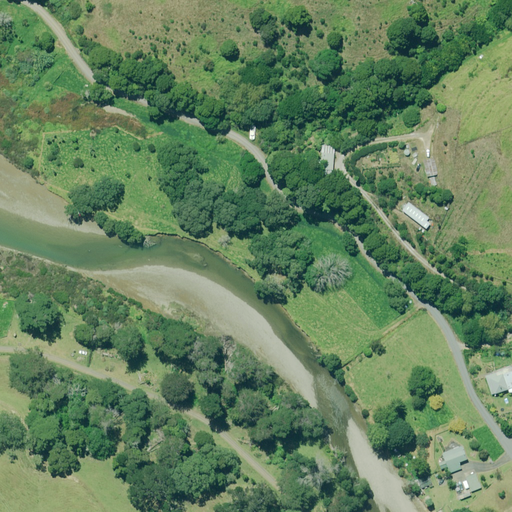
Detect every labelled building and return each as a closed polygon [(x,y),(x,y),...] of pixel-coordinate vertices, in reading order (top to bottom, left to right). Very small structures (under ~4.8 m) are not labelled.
[(350,131),(352,136),(361,132),(359,127),(350,131)] [(333,173),(333,170),(335,170),(337,146),(323,145),(321,169),(326,169),(326,173),(333,173)] [(430,218),(408,201),(402,209),(428,228),(432,223),(428,221),(430,218)] [(511,371),(498,376),(496,373),(487,376),(493,395),(509,389),(511,393),(511,392),(511,371)] [(469,459),(464,446),(444,454),(447,461),(441,463),(443,469),(449,467),(451,473),(463,468),(460,462),(469,459)] [(482,488),(477,474),(463,480),(466,488),(470,486),(472,491),(482,488)]
